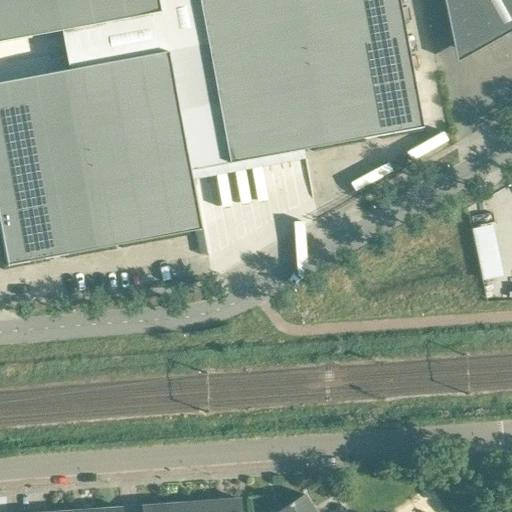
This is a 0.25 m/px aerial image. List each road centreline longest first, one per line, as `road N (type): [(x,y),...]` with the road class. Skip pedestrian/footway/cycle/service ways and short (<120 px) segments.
road 1 (unclassified): [(0,333),(224,307),(511,146)]
road 2 (tertiary): [(511,432),(0,469)]
